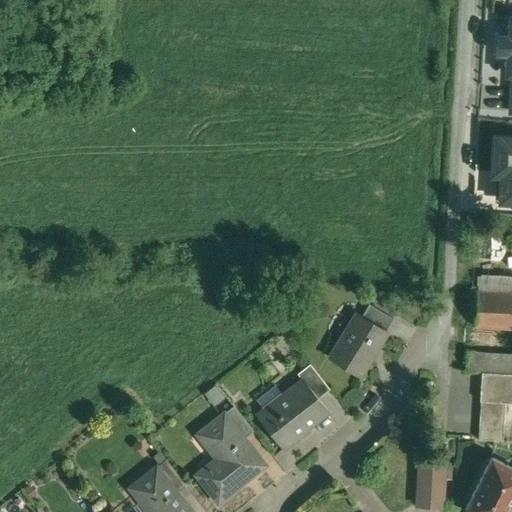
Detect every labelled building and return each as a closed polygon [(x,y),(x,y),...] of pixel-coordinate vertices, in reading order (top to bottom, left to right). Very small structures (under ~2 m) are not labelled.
[(511,15),(510,35),(504,35),(503,52),(509,53),(508,73),(511,72),(511,15)] [(501,197),(511,197),(511,139),(504,139),(501,197)] [(511,288),(479,286),(477,319),(511,321),(511,288)] [(398,319),(373,305),(367,315),(390,329),(398,319)] [(361,312),(333,355),(362,373),(378,347),(379,348),(392,330),(390,329),(367,315),(361,312)] [(330,387),(311,362),(298,372),(303,378),(304,377),(319,396),(330,387)] [(511,372),(483,371),(482,393),(483,393),(480,432),(504,434),(507,397),(511,396),(511,372)] [(303,378),(258,413),(284,446),(300,434),(298,432),(328,409),(319,396),(304,377),(303,378)] [(216,382),(205,388),(211,400),(223,394),(216,382)] [(254,429),(235,405),(225,413),(244,437),(254,429)] [(244,437),(225,413),(204,429),(224,454),(198,474),(219,501),(266,464),(244,437)] [(506,511),(511,502),(511,461),(491,451),(466,503),(470,505),(465,511),(506,511)] [(186,482),(167,457),(157,464),(177,489),(186,482)] [(445,458),(421,457),(418,498),(443,499),(445,458)] [(157,464),(136,481),(155,505),(146,511),(194,511),(177,489),(157,464)]
